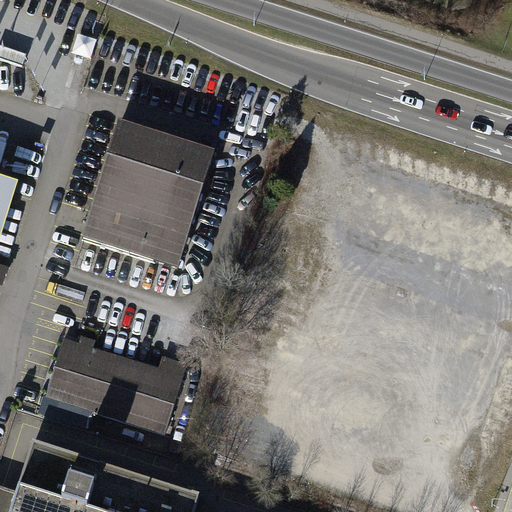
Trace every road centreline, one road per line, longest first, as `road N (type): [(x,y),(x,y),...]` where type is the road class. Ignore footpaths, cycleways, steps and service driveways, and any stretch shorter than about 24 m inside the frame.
road 1 (secondary): [(143,0),(362,89),(511,136)]
road 2 (secondary): [(511,92),(221,0)]
road 3 (unknown): [(249,511),(42,444),(16,459),(1,511)]
road 4 (unknown): [(318,229),(302,196),(303,177),(331,161),(511,217)]
